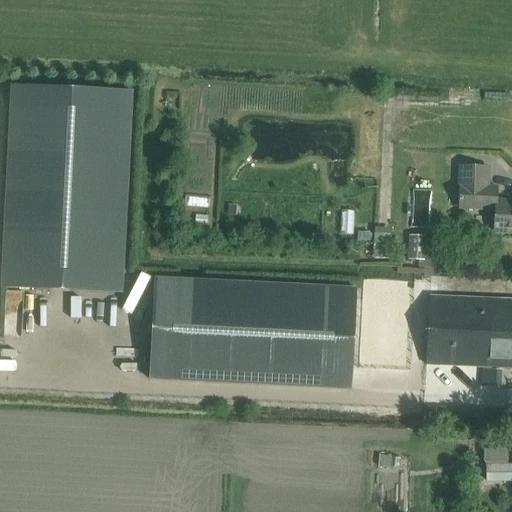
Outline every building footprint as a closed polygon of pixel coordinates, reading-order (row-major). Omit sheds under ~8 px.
[(122,293),(132,92),(11,86),(1,287),(122,293)] [(488,187),(489,168),(459,166),(459,185),(460,185),(458,209),(495,210),(494,232),(511,233),(511,201),(496,201),(497,188),(488,187)] [(189,202),(189,210),(215,209),(215,201),(189,202)] [(213,229),(213,211),(194,211),(194,229),(213,229)] [(409,236),(407,259),(424,260),(423,268),(429,269),(431,237),(409,236)] [(373,246),(373,259),(388,259),(389,247),(373,246)] [(350,390),(355,289),(154,278),(149,380),(350,390)] [(511,301),(428,297),(424,365),(511,369),(511,301)] [(144,360),(144,344),(88,343),(88,359),(144,360)] [(500,428),(508,428),(511,427),(511,412),(500,413),(500,428)] [(508,447),(484,447),(484,460),(487,460),(487,480),(511,479),(511,463),(508,463),(508,447)] [(417,511),(429,511),(430,478),(418,478),(417,511)]
